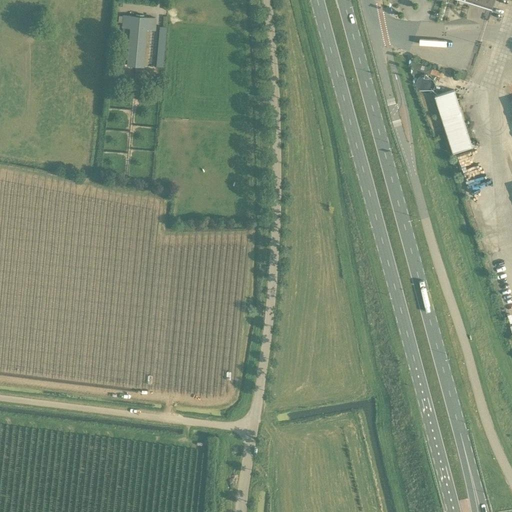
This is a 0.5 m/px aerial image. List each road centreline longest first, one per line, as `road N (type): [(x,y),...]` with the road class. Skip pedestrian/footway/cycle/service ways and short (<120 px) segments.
road 1 (primary): [(317,0),(456,511)]
road 2 (primary): [(459,434),(342,0)]
road 3 (unclassified): [(252,430),(276,204),(267,0)]
road 4 (unclassified): [(511,480),(493,443),(413,178)]
road 5 (unclassified): [(0,398),(252,430)]
road 6 (unclassified): [(372,31),(413,178)]
